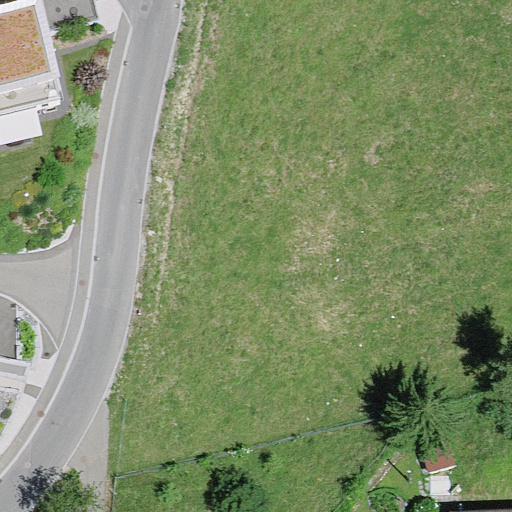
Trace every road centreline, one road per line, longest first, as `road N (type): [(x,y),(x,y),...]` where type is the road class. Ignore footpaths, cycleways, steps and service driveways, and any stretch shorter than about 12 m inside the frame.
road 1 (unclassified): [(115,298),(140,92),(163,0)]
road 2 (unclassified): [(0,510),(49,451),(98,362),(115,298)]
